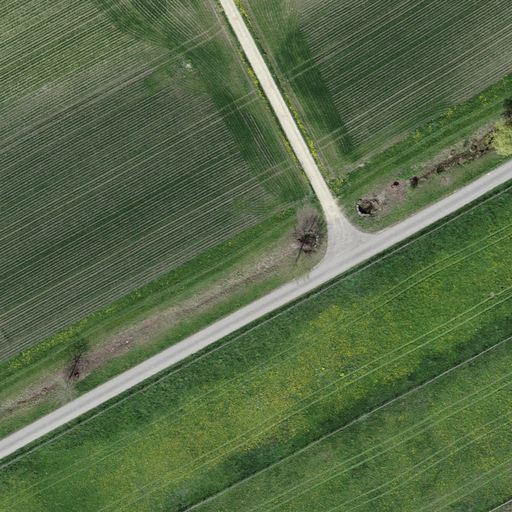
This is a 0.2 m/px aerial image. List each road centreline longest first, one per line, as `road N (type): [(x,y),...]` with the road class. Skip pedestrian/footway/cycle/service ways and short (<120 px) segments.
road 1 (unclassified): [(0,450),(511,167)]
road 2 (track): [(227,0),(356,255)]
